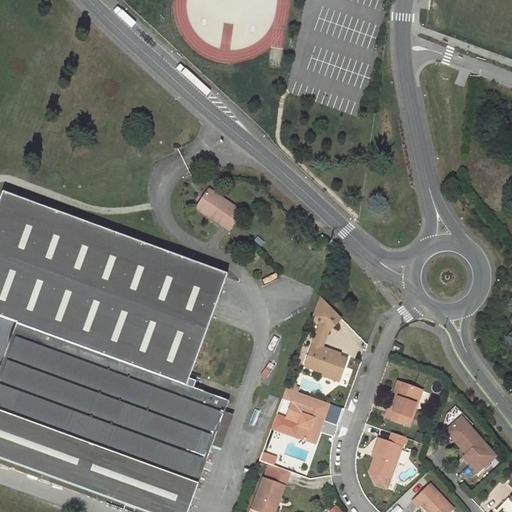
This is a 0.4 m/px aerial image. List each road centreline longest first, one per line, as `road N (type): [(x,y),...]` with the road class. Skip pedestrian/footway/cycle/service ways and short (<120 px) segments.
road 1 (unclassified): [(90,0),(365,248)]
road 2 (residential): [(367,511),(352,487),(348,444),(395,323),(419,302)]
road 3 (secondary): [(402,48),(432,198)]
